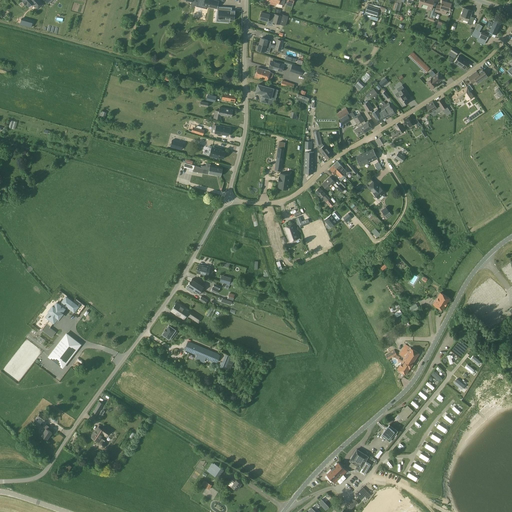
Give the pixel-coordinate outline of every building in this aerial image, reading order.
[(22,0),(23,1),(26,5),(26,4),(29,7),(34,3),(38,9),(43,4),(39,0),(22,0)] [(207,7),(217,9),(218,7),(219,1),(214,0),(187,0),(197,3),(196,6),(207,9),(207,7)] [(431,10),(434,2),(431,2),(431,0),(419,0),(418,6),(427,9),(431,10)] [(449,11),(451,3),(442,0),(440,5),(437,4),(435,11),(446,14),(447,10),(449,11)] [(401,4),(395,2),(392,12),(397,13),(398,10),(399,11),(401,4)] [(379,8),(368,5),(366,12),(377,15),(379,8)] [(218,7),(217,9),(217,18),(225,19),(225,22),(230,22),(230,20),(234,20),(235,11),(234,11),(230,10),(231,8),(218,7)] [(474,17),(470,16),(472,11),(464,8),(461,15),(464,16),(463,20),(468,21),(467,23),(471,25),(474,17)] [(280,14),(279,15),(270,12),(269,14),(261,12),(260,19),(268,21),(272,22),(280,24),(286,26),(289,16),(280,14)] [(496,35),(502,22),(494,18),(488,31),(496,35)] [(486,40),(489,35),(481,31),(479,37),(486,40)] [(256,50),(264,52),(269,53),(271,47),(281,50),(283,41),(278,40),(276,46),(270,44),(271,43),(267,42),(267,40),(261,38),(259,42),(258,46),(257,46),(256,50)] [(452,62),(457,53),(451,49),(448,54),(451,56),(448,60),(452,62)] [(425,73),(430,68),(413,51),(408,56),(425,73)] [(465,69),(469,62),(459,55),(454,62),(465,69)] [(284,64),(278,62),(271,60),(268,68),(282,72),(284,64)] [(14,68),(4,65),(2,71),(12,74),(14,68)] [(295,66),(293,72),(302,75),(304,69),(295,66)] [(267,80),(270,71),(258,67),(255,76),(267,80)] [(481,72),(480,70),(477,72),(477,71),(468,77),(473,83),(476,81),(478,84),(480,82),(488,76),(484,70),(483,71),(481,72)] [(437,83),(443,78),(438,72),(426,82),(432,89),(438,84),(437,83)] [(365,83),(371,77),(367,73),(361,78),(365,83)] [(383,86),(388,82),(385,78),(379,82),(383,86)] [(282,80),(281,85),(293,89),(294,84),(282,80)] [(364,85),(359,80),(354,86),(359,91),(364,85)] [(277,89),(273,88),(258,84),(256,92),(262,94),(261,95),(262,96),(260,101),(271,104),(273,98),(275,99),(277,89)] [(456,102),(467,94),(470,98),(473,95),(467,86),(464,89),(464,88),(452,97),(456,102)] [(366,92),(371,99),(378,94),(372,87),(366,92)] [(407,98),(410,96),(404,87),(398,92),(400,95),(397,97),(402,106),(409,101),(407,98)] [(235,102),(236,94),(223,91),(222,99),(235,102)] [(296,100),(307,103),(309,97),(297,94),(296,100)] [(426,106),(430,113),(435,110),(437,113),(442,110),(443,110),(447,107),(441,99),(437,102),(440,106),(437,108),(433,101),(426,106)] [(373,109),(368,101),(362,104),(367,112),(373,109)] [(383,103),(385,107),(391,116),(395,113),(389,102),(386,104),(385,102),(383,103)] [(200,108),(193,107),(191,114),(198,115),(200,108)] [(232,117),(233,109),(219,107),(219,111),(215,110),(213,118),(220,119),(221,115),(232,117)] [(336,112),(340,118),(349,113),(345,107),(336,112)] [(385,107),(378,111),(384,120),(391,116),(385,107)] [(384,120),(378,111),(377,109),(373,112),(379,123),(384,120)] [(480,114),(478,111),(468,118),(470,121),(480,114)] [(356,115),(361,123),(365,121),(360,113),(356,115)] [(346,119),(349,117),(347,115),(339,120),(342,125),(347,122),(346,119)] [(361,123),(356,115),(353,118),(357,125),(361,123)] [(415,123),(417,125),(420,123),(416,118),(414,120),(410,115),(405,118),(410,126),(415,123)] [(12,120),(9,130),(15,132),(18,123),(12,120)] [(360,126),(364,132),(372,127),(368,121),(360,126)] [(396,130),(390,134),(393,138),(402,132),(401,131),(405,129),(400,121),(393,126),(396,130)] [(203,135),(205,130),(197,128),(197,127),(193,125),(191,132),(203,135)] [(228,136),(230,128),(216,125),(215,133),(228,136)] [(364,132),(360,126),(354,129),(358,136),(364,132)] [(381,145),(386,143),(381,136),(377,139),(381,145)] [(184,143),(172,140),(170,147),(182,150),(184,143)] [(320,144),(317,145),(318,149),(326,159),(333,154),(325,144),(322,146),(320,144)] [(224,158),(225,151),(221,150),(221,149),(212,147),(209,155),(219,158),(219,157),(224,158)] [(275,170),(281,171),(284,148),(278,147),(275,170)] [(358,161),(375,153),(373,149),(356,157),(358,161)] [(313,173),(314,152),(305,152),(304,173),(313,173)] [(405,157),(398,152),(394,157),(401,162),(405,157)] [(375,153),(358,161),(360,166),(378,158),(375,153)] [(352,171),(350,169),(350,168),(347,165),(344,167),(338,160),(333,165),(343,175),(345,176),(345,177),(352,171)] [(205,168),(222,171),(222,167),(210,165),(211,163),(206,162),(205,166),(201,165),(200,167),(205,168)] [(357,172),(349,162),(347,163),(355,173),(357,172)] [(222,171),(205,168),(200,167),(195,165),(194,171),(209,174),(209,173),(221,175),(222,171)] [(345,176),(343,175),(333,165),(329,168),(339,179),(341,177),(342,179),(345,176)] [(278,188),(288,189),(290,174),(280,173),(280,177),(279,177),(278,182),(279,183),(278,188)] [(328,190),(336,182),(330,176),(322,184),(328,190)] [(378,198),(385,192),(380,186),(379,186),(374,180),(368,186),(373,192),(373,193),(378,198)] [(340,184),(337,188),(341,192),(345,188),(340,184)] [(321,197),(326,202),(330,207),(334,203),(331,198),(330,199),(325,193),(319,187),(315,191),(321,197)] [(386,206),(381,210),(385,215),(390,211),(386,206)] [(331,227),(337,221),(331,214),(325,220),(331,227)] [(308,219),(302,222),(300,217),(296,218),(299,227),(310,223),(308,219)] [(289,242),(293,240),(300,238),(295,223),(284,228),(289,242)] [(375,228),(371,231),(377,237),(380,233),(375,228)] [(208,276),(210,267),(199,264),(197,273),(208,276)] [(231,277),(221,275),(220,282),(230,284),(231,277)] [(192,278),(190,282),(202,290),(205,286),(192,278)] [(202,290),(190,282),(187,286),(188,286),(187,288),(193,292),(194,290),(199,294),(202,290)] [(450,298),(440,292),(433,304),(443,309),(450,298)] [(49,311),(50,311),(48,314),(51,317),(41,329),(42,330),(42,329),(48,334),(46,332),(58,317),(59,318),(62,313),(61,313),(66,306),(74,312),(79,304),(77,306),(68,299),(64,303),(62,302),(60,305),(57,303),(54,307),(53,306),(49,311)] [(191,308),(189,311),(177,302),(171,310),(184,319),(187,314),(190,316),(192,313),(202,320),(204,317),(191,308)] [(411,313),(419,308),(415,303),(408,308),(411,313)] [(169,325),(166,328),(164,330),(165,330),(162,334),(163,334),(163,335),(165,337),(166,336),(169,338),(169,337),(171,339),(174,336),(171,334),(175,329),(169,325)] [(80,344),(67,334),(66,334),(60,342),(63,344),(65,341),(76,350),(80,344)] [(188,341),(184,350),(213,362),(217,353),(188,341)] [(400,355),(404,358),(397,368),(406,374),(419,353),(411,348),(407,345),(400,355)] [(388,359),(397,354),(394,350),(389,352),(390,353),(386,355),(388,359)] [(225,353),(219,366),(229,370),(234,357),(225,353)] [(63,367),(67,361),(64,358),(59,364),(63,367)] [(431,374),(439,381),(442,378),(434,370),(431,374)] [(432,389),(434,387),(427,381),(425,384),(432,389)] [(426,399),(428,396),(419,391),(417,394),(426,399)] [(410,403),(417,409),(419,406),(413,400),(410,403)] [(97,414),(104,404),(99,401),(93,411),(97,414)] [(413,410),(407,405),(395,417),(401,423),(413,410)] [(44,422),(47,418),(40,413),(37,417),(44,422)] [(390,424),(381,434),(390,441),(390,440),(391,439),(391,437),(395,432),(396,432),(397,431),(398,430),(390,424)] [(47,439),(52,432),(48,429),(49,427),(46,425),(44,427),(46,429),(42,435),(47,439)] [(107,435),(110,431),(104,427),(102,430),(98,427),(92,437),(98,441),(100,442),(99,442),(99,443),(99,444),(99,445),(99,446),(100,447),(101,448),(102,448),(103,448),(104,448),(104,447),(105,447),(105,446),(106,446),(106,445),(106,444),(106,443),(106,442),(105,442),(105,441),(105,440),(101,437),(103,435),(104,433),(107,435)] [(436,428),(433,430),(439,439),(442,437),(436,428)] [(434,448),(436,445),(429,438),(427,441),(434,448)] [(430,457),(432,454),(425,448),(423,450),(430,457)] [(374,466),(377,461),(376,461),(376,460),(369,455),(367,457),(356,451),(348,465),(364,474),(367,468),(368,469),(371,464),(374,466)] [(420,456),(417,458),(425,465),(427,462),(420,456)] [(218,478),(224,470),(214,463),(213,464),(211,462),(207,470),(209,472),(218,478)] [(335,482),(346,470),(338,462),(327,474),(335,482)] [(68,472),(71,467),(68,464),(64,470),(62,469),(60,473),(63,475),(66,471),(68,472)] [(412,468),(421,472),(423,468),(414,464),(412,468)] [(409,472),(406,476),(415,481),(417,478),(409,472)] [(228,484),(232,486),(237,490),(241,483),(236,480),(232,478),(228,484)] [(365,497),(367,498),(370,495),(363,487),(357,493),(355,495),(356,496),(361,501),(365,497)] [(324,496),(320,499),(328,507),(331,504),(324,496)] [(355,499),(348,507),(350,510),(358,501),(355,499)] [(313,505),(318,511),(320,511),(322,510),(315,503),(313,505)]
